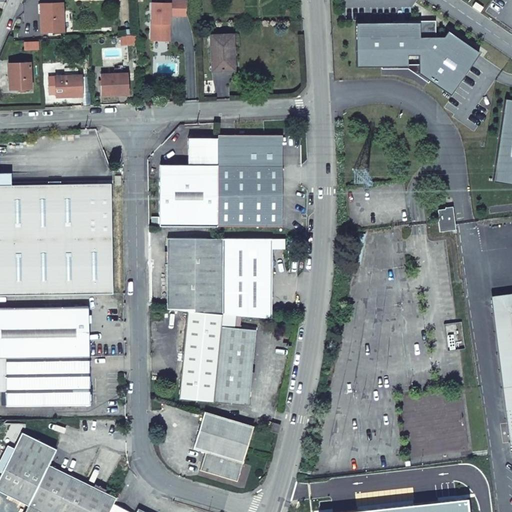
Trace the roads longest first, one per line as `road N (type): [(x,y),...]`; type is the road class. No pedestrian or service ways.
road 1 (residential): [(126,114),(135,466),(238,511)]
road 2 (residential): [(269,511),(319,302),(320,108)]
road 3 (residential): [(320,108),(126,114)]
road 4 (residential): [(126,114),(0,121)]
